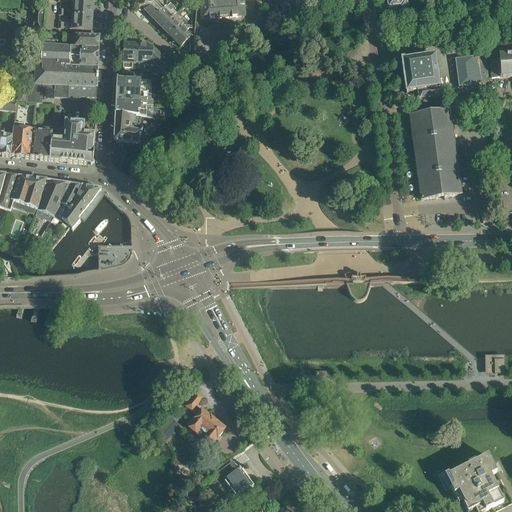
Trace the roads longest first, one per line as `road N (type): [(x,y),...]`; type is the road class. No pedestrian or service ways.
road 1 (tertiary): [(341,511),(286,444),(184,267)]
road 2 (residential): [(368,0),(401,240)]
road 3 (secondary): [(184,267),(247,246),(401,240)]
road 4 (secondary): [(0,292),(108,289),(184,267)]
road 5 (residential): [(107,178),(111,12)]
